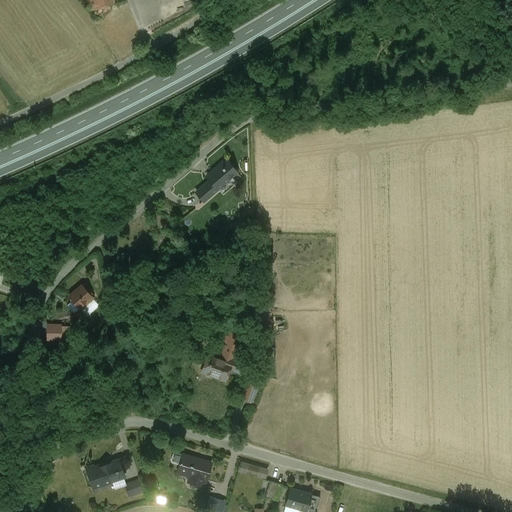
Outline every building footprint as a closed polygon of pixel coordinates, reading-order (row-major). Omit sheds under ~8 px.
[(88,0),(92,10),(113,3),(112,0),(88,0)] [(226,160),(211,172),(215,176),(196,193),(203,201),(237,173),(226,160)] [(233,223),(224,227),(226,233),(244,227),(242,221),(233,224),(233,223)] [(82,286),(69,297),(72,301),(79,309),(80,310),(81,310),(89,303),(87,300),(91,297),(82,286)] [(98,305),(91,297),(87,300),(89,303),(81,310),(86,316),(98,305)] [(72,301),(67,306),(74,313),(79,309),(72,301)] [(262,309),(249,310),(249,320),(262,319),(262,309)] [(60,326),(48,325),(47,339),(60,340),(60,326)] [(221,356),(209,352),(202,371),(224,379),(228,369),(231,363),(230,362),(231,358),(237,360),(240,353),(242,354),(244,346),(238,344),(241,336),(230,332),(226,344),(225,344),(221,356)] [(197,348),(186,343),(183,351),(194,355),(197,348)] [(237,360),(231,358),(230,362),(231,363),(228,369),(240,373),(243,362),(237,360)] [(258,387),(246,383),(241,398),(253,402),(258,387)] [(182,454),(175,452),(173,454),(171,460),(172,462),(179,464),(182,454)] [(211,462),(182,454),(179,464),(177,472),(194,477),(192,483),(203,486),(205,480),(206,481),(211,462)] [(118,460),(105,464),(96,466),(102,484),(124,476),(118,460)] [(267,478),(270,467),(242,460),(239,470),(267,478)] [(96,466),(87,470),(93,487),(102,484),(96,466)] [(140,480),(125,485),(128,495),(143,490),(140,480)] [(281,483),(270,480),(266,495),(276,498),(281,483)] [(310,494),(289,488),(285,504),(306,511),(306,510),(310,494)] [(320,497),(310,494),(306,510),(313,511),(315,511),(316,511),(318,511),(319,509),(317,508),(320,497)] [(220,511),(224,501),(212,498),(209,510),(216,511),(220,511)] [(268,511),(268,503),(258,504),(259,511),(268,511)]
